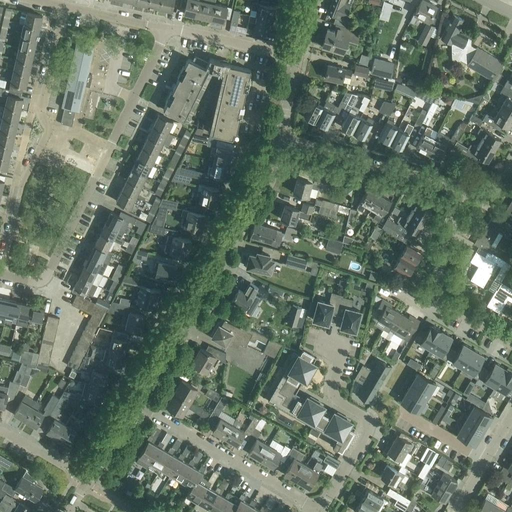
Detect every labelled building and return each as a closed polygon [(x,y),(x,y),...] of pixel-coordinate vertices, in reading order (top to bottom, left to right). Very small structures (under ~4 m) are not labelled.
[(160,0),(158,8),(171,11),(173,0),(160,0)] [(181,0),(181,2),(186,3),(184,13),(196,16),(200,0),(181,0)] [(200,0),(196,16),(209,19),(211,9),(213,3),(213,0),(200,0)] [(332,0),(327,13),(344,20),(350,5),(345,3),(345,0),(332,0)] [(394,3),(383,0),(381,8),(391,11),(394,3)] [(425,0),(421,0),(418,7),(414,14),(429,21),(436,6),(425,0)] [(251,9),(250,15),(256,17),(272,20),(275,7),(265,5),(252,2),(251,9)] [(211,9),(209,19),(223,23),(225,13),(227,6),(213,3),(211,9)] [(3,19),(9,21),(11,9),(6,7),(3,19)] [(239,11),(233,10),(229,24),(236,26),(239,11)] [(42,16),(27,12),(24,24),(39,28),(42,16)] [(464,19),(453,14),(441,38),(452,43),(452,59),(454,61),(459,61),(461,59),(468,63),(476,49),(470,45),(471,39),(467,36),(458,31),(464,19)] [(248,21),(247,28),(269,33),(272,20),(256,17),(250,15),(248,21)] [(379,17),(374,42),(380,44),(386,19),(379,17)] [(9,21),(3,19),(0,31),(6,32),(9,21)] [(39,28),(24,24),(21,36),(37,39),(39,28)] [(435,28),(427,24),(418,41),(426,46),(435,28)] [(359,31),(340,25),(338,31),(335,31),(327,29),(322,46),(342,52),(347,37),(356,40),(359,31)] [(37,39),(21,36),(18,47),(34,51),(37,39)] [(89,87),(92,74),(88,73),(95,45),(77,41),(61,107),(64,107),(61,123),(72,126),(75,110),(79,111),(85,86),(89,87)] [(34,51),(18,47),(16,59),(31,63),(34,51)] [(503,63),(477,47),(468,63),(467,64),(493,80),(503,63)] [(208,62),(195,56),(192,61),(188,59),(185,66),(187,67),(181,78),(179,77),(172,91),(174,92),(169,103),(167,102),(163,109),(187,121),(187,120),(184,118),(208,68),(220,72),(221,71),(220,71),(221,68),(225,69),(224,70),(226,70),(212,133),(209,132),(209,133),(232,138),(234,131),(236,132),(240,117),(237,116),(240,104),(242,105),(246,89),(243,89),(246,77),(248,77),(250,69),(229,64),(229,63),(210,58),(208,62)] [(31,63),(16,59),(13,71),(29,74),(31,63)] [(391,77),(393,63),(374,59),(371,72),(391,77)] [(328,65),(325,78),(341,82),(341,79),(349,81),(351,70),(328,65)] [(355,65),(353,73),(366,76),(366,75),(365,75),(367,67),(355,65)] [(29,74),(13,71),(9,89),(22,92),(23,86),(26,86),(29,74)] [(376,77),(374,86),(380,87),(382,79),(376,77)] [(503,85),(511,90),(511,81),(507,79),(503,85)] [(311,84),(310,86),(306,93),(312,96),(317,86),(311,84)] [(511,95),(511,90),(503,85),(500,91),(507,95),(500,107),(511,113),(511,99),(510,98),(511,95)] [(23,98),(20,98),(22,92),(9,89),(7,95),(5,107),(20,110),(23,98)] [(351,93),(347,102),(352,105),(357,94),(351,93)] [(304,116),(315,122),(323,106),(317,103),(319,100),(313,97),(304,116)] [(364,97),(360,110),(364,111),(368,98),(364,97)] [(462,98),(457,105),(469,114),(474,107),(462,98)] [(323,106),(315,122),(327,128),(337,108),(334,107),(335,105),(327,99),(323,106)] [(390,102),(383,100),(378,110),(384,113),(384,112),(390,102)] [(396,103),(390,102),(384,112),(390,115),(396,103)] [(432,102),(427,110),(426,114),(420,111),(415,122),(420,125),(422,121),(422,122),(432,102)] [(438,105),(432,102),(422,122),(428,124),(438,105)] [(20,110),(5,107),(2,118),(18,122),(20,110)] [(351,107),(346,118),(341,126),(353,132),(361,116),(354,113),(356,110),(351,107)] [(511,120),(511,113),(500,107),(494,117),(487,113),(483,120),(500,130),(504,124),(508,127),(511,120)] [(173,121),(158,114),(153,125),(167,132),(173,121)] [(483,120),(472,114),(469,120),(479,126),(483,120)] [(366,119),(361,116),(353,132),(364,138),(374,119),(368,116),(366,119)] [(18,122),(2,118),(0,126),(0,130),(15,134),(18,122)] [(388,118),(386,121),(378,137),(390,143),(398,127),(392,124),(393,121),(388,118)] [(398,127),(390,143),(402,149),(413,125),(407,122),(403,130),(398,127)] [(167,132),(153,125),(148,136),(162,143),(167,132)] [(433,129),(427,126),(416,148),(428,154),(438,132),(433,129)] [(438,132),(428,154),(439,159),(445,147),(450,149),(455,138),(458,139),(463,129),(458,126),(453,134),(452,134),(450,138),(438,132)] [(483,135),(479,141),(495,150),(501,139),(480,126),(477,131),(483,135)] [(187,128),(181,139),(187,141),(192,131),(187,128)] [(15,134),(0,130),(0,142),(12,145),(15,134)] [(170,143),(173,135),(168,133),(165,141),(170,143)] [(202,135),(194,133),(191,139),(207,143),(208,137),(202,135)] [(162,143),(148,136),(142,147),(157,154),(162,143)] [(181,153),(187,141),(181,139),(176,150),(181,153)] [(495,150),(479,141),(476,147),(470,144),(467,149),(488,161),(495,150)] [(12,145),(0,142),(0,155),(9,157),(12,145)] [(455,143),(452,148),(462,154),(465,149),(455,143)] [(237,151),(215,146),(213,153),(217,154),(216,160),(214,160),(234,164),(237,151)] [(157,154),(142,147),(137,157),(152,164),(157,154)] [(181,153),(176,150),(170,161),(176,163),(181,153)] [(0,172),(6,173),(9,157),(0,155),(0,172)] [(152,164),(137,157),(132,168),(146,175),(152,164)] [(213,166),(208,165),(207,173),(229,178),(232,164),(234,165),(234,164),(214,160),(213,166)] [(176,163),(170,161),(165,171),(171,174),(165,184),(165,185),(176,163)] [(178,166),(175,172),(195,177),(196,171),(178,166)] [(146,175),(132,168),(127,179),(141,186),(146,175)] [(171,174),(165,171),(160,182),(165,184),(171,174)] [(191,176),(175,172),(171,180),(189,184),(191,176)] [(293,192),(303,195),(307,196),(307,195),(315,197),(319,184),(331,187),(334,178),(316,173),(314,182),(297,177),(293,192)] [(141,186),(127,179),(121,190),(136,197),(141,186)] [(165,184),(160,182),(155,193),(160,196),(165,185),(165,184)] [(215,204),(219,189),(198,184),(196,190),(201,191),(199,200),(215,204)] [(368,187),(363,196),(356,208),(361,211),(365,205),(371,208),(380,194),(368,187)] [(416,190),(404,187),(402,193),(414,196),(416,190)] [(136,197),(121,190),(116,201),(130,208),(136,197)] [(391,200),(380,194),(371,208),(376,212),(373,218),(379,221),(391,200)] [(157,207),(158,205),(161,199),(156,197),(152,205),(157,207)] [(176,210),(178,202),(162,198),(158,205),(176,210)] [(321,200),(316,199),(315,204),(320,205),(348,214),(350,208),(322,199),(321,200)] [(410,199),(406,205),(413,208),(409,214),(424,222),(431,211),(410,199)] [(511,201),(511,202),(504,213),(503,213),(499,219),(511,226),(511,201)] [(284,205),(280,219),(290,222),(294,223),(295,223),(297,216),(309,219),(313,205),(303,202),(301,210),(284,205)] [(158,208),(152,205),(145,220),(151,223),(155,215),(158,208)] [(320,205),(318,213),(335,218),(336,214),(337,211),(320,205)] [(355,209),(350,208),(348,214),(347,220),(352,221),(355,209)] [(205,214),(182,209),(180,216),(184,217),(182,225),(201,230),(205,214)] [(111,211),(105,223),(124,232),(127,233),(130,228),(126,227),(129,221),(133,223),(139,226),(140,227),(144,229),(146,223),(130,215),(121,211),(119,215),(111,211)] [(424,222),(409,214),(406,219),(400,216),(397,221),(417,233),(424,222)] [(475,243),(491,252),(494,247),(490,245),(498,231),(506,236),(511,227),(499,219),(491,214),(475,243)] [(151,223),(151,224),(162,227),(165,217),(155,215),(151,223)] [(398,225),(387,218),(384,223),(395,230),(398,225)] [(276,229),(254,222),(250,235),(272,242),(271,245),(279,247),(283,232),(276,230),(276,229)] [(105,223),(100,234),(108,237),(112,239),(122,244),(124,240),(121,238),(124,232),(105,223)] [(384,223),(381,228),(392,234),(395,230),(384,223)] [(376,225),(370,235),(375,238),(381,228),(376,225)] [(298,230),(287,226),(283,238),(292,240),(293,235),(296,236),(298,230)] [(112,239),(100,234),(95,244),(107,250),(112,239)] [(167,234),(164,250),(187,255),(190,240),(167,234)] [(343,235),(343,238),(342,241),(350,244),(354,238),(343,235)] [(343,242),(329,238),(325,249),(339,254),(343,242)] [(402,248),(399,254),(415,263),(421,252),(403,241),(399,246),(402,248)] [(113,253),(107,250),(95,244),(89,255),(108,264),(113,253)] [(474,250),(470,248),(464,258),(468,260),(474,250)] [(137,250),(131,261),(139,264),(142,259),(146,260),(148,252),(137,250)] [(250,254),(247,266),(252,268),(251,271),(263,273),(264,271),(270,272),(274,258),(271,258),(272,254),(256,251),(255,256),(250,254)] [(470,279),(483,287),(490,274),(489,273),(495,263),(501,267),(505,261),(488,252),(485,257),(476,251),(470,261),(478,266),(470,279)] [(307,259),(288,253),(285,264),(304,269),(307,259)] [(415,263),(399,254),(396,260),(393,258),(390,264),(408,274),(415,263)] [(108,264),(89,255),(84,265),(103,274),(108,264)] [(154,276),(162,278),(172,280),(175,265),(155,261),(153,269),(156,269),(154,276)] [(506,262),(505,261),(501,267),(494,278),(501,282),(495,293),(494,292),(487,305),(499,312),(507,299),(511,301),(511,288),(500,282),(511,264),(506,262)] [(382,263),(379,268),(380,269),(381,269),(390,275),(393,270),(382,263)] [(103,274),(84,265),(79,276),(97,285),(103,274)] [(97,285),(79,276),(74,287),(92,296),(97,285)] [(137,279),(124,276),(120,284),(135,288),(137,279)] [(119,286),(112,283),(109,290),(115,293),(119,286)] [(238,289),(232,301),(240,306),(245,309),(244,311),(251,315),(261,299),(254,295),(258,287),(250,283),(244,293),(238,289)] [(139,285),(136,301),(133,300),(132,306),(145,309),(146,303),(157,306),(160,290),(139,285)] [(284,291),(269,285),(267,291),(282,297),(284,291)] [(337,313),(343,295),(331,292),(328,303),(318,300),(313,320),(320,322),(320,324),(326,325),(326,323),(328,324),(331,311),(337,313)] [(81,296),(77,294),(71,304),(76,307),(81,296)] [(86,299),(81,296),(76,307),(81,309),(86,299)] [(343,296),(337,313),(344,314),(340,327),(342,328),(342,329),(347,331),(348,329),(355,331),(361,312),(351,309),(353,299),(343,296)] [(9,300),(0,297),(0,316),(4,318),(9,300)] [(97,297),(95,303),(96,303),(108,309),(108,308),(111,302),(110,303),(97,297)] [(382,298),(377,307),(374,311),(379,314),(377,318),(386,323),(394,309),(391,307),(392,304),(382,298)] [(92,301),(86,299),(81,309),(86,312),(92,301)] [(20,302),(9,300),(4,318),(12,319),(11,322),(15,323),(17,316),(20,302)] [(95,303),(92,301),(86,312),(91,314),(96,303),(95,303)] [(108,308),(114,310),(127,313),(129,305),(111,301),(111,302),(108,308)] [(20,302),(17,316),(29,319),(32,305),(20,302)] [(108,309),(96,303),(91,314),(89,319),(100,325),(108,309)] [(292,304),(286,323),(296,326),(302,307),(292,304)] [(44,308),(32,305),(29,319),(28,325),(40,328),(44,308)] [(395,329),(403,315),(394,309),(386,323),(386,324),(384,328),(388,330),(390,328),(394,331),(395,329)] [(125,326),(131,328),(141,330),(144,315),(129,312),(125,326)] [(59,318),(48,315),(46,321),(58,324),(59,318)] [(408,341),(420,321),(409,315),(408,317),(403,315),(395,329),(394,331),(393,333),(402,338),(402,337),(408,341)] [(100,325),(89,319),(86,325),(97,331),(99,327),(100,325)] [(212,337),(221,342),(225,344),(226,343),(237,346),(238,343),(246,346),(249,338),(255,341),(256,338),(267,343),(263,351),(275,357),(282,343),(257,332),(248,328),(246,331),(224,320),(221,326),(219,325),(212,337)] [(58,324),(46,321),(45,327),(57,330),(58,324)] [(420,329),(414,339),(421,342),(419,344),(430,350),(441,330),(431,324),(426,333),(420,329)] [(84,330),(95,335),(96,333),(97,331),(86,325),(84,330)] [(57,330),(45,327),(44,332),(55,335),(57,330)] [(99,327),(97,331),(96,333),(106,335),(105,340),(110,341),(108,348),(127,353),(128,348),(126,348),(128,340),(118,338),(111,336),(110,336),(111,330),(99,327)] [(95,335),(84,330),(81,335),(92,340),(95,335)] [(441,330),(430,350),(446,360),(447,358),(452,349),(447,345),(452,336),(441,330)] [(55,335),(44,332),(42,338),(54,341),(55,335)] [(90,345),(92,340),(81,335),(79,340),(90,345)] [(54,341),(42,338),(41,344),(53,347),(54,341)] [(76,345),(87,351),(90,345),(79,340),(76,345)] [(39,354),(39,353),(28,351),(29,344),(24,343),(19,361),(22,361),(27,362),(36,365),(37,359),(39,354)] [(452,349),(447,358),(463,367),(473,349),(463,343),(458,352),(452,349)] [(87,351),(76,345),(74,350),(85,356),(87,351)] [(192,363),(200,368),(206,371),(211,363),(214,365),(218,358),(225,362),(226,353),(216,348),(213,354),(209,352),(201,347),(192,363)] [(372,347),(370,351),(379,356),(381,353),(372,347)] [(102,360),(106,361),(125,365),(127,353),(105,348),(102,360)] [(277,385),(268,400),(277,405),(279,402),(297,412),(297,413),(301,416),(300,418),(299,418),(309,424),(309,423),(310,421),(315,423),(325,428),(324,429),(338,436),(332,446),(342,451),(355,427),(350,424),(352,422),(349,420),(350,419),(337,412),(337,413),(334,411),(332,414),(323,409),(325,406),(322,404),(323,404),(310,396),(310,397),(307,396),(305,399),(296,393),(300,386),(303,380),(306,382),(307,379),(308,380),(315,367),(314,367),(316,364),(313,362),(316,357),(302,349),(299,354),(298,354),(296,359),(294,357),(293,356),(288,366),(289,366),(291,367),(288,372),(289,372),(280,388),(277,385)] [(473,349),(463,367),(472,373),(471,375),(477,379),(478,379),(479,377),(484,367),(478,364),(484,355),(473,349)] [(85,356),(74,350),(71,355),(82,360),(85,356)] [(395,351),(391,359),(395,362),(400,353),(395,351)] [(82,360),(71,355),(69,361),(80,366),(82,362),(82,360)] [(82,360),(82,362),(99,366),(100,360),(85,356),(82,360)] [(390,366),(379,360),(373,371),(362,365),(358,372),(380,384),(390,366)] [(17,370),(13,382),(19,384),(23,372),(27,362),(22,361),(18,370),(17,370)] [(80,366),(69,361),(67,365),(78,369),(80,366)] [(27,362),(23,372),(19,384),(26,386),(30,375),(29,374),(32,367),(35,368),(36,365),(27,362)] [(106,382),(107,374),(99,372),(100,366),(99,366),(82,362),(80,366),(78,369),(89,371),(88,375),(91,375),(89,383),(107,387),(108,382),(106,382)] [(484,367),(479,377),(484,380),(483,382),(493,388),(505,368),(495,362),(490,371),(484,367)] [(437,364),(433,369),(438,372),(442,366),(437,364)] [(505,368),(493,388),(504,394),(505,392),(511,396),(511,394),(511,383),(510,383),(511,380),(511,369),(507,367),(506,369),(505,368)] [(380,384),(358,372),(354,379),(365,385),(359,396),(370,402),(380,384)] [(418,372),(412,382),(430,392),(435,383),(418,372)] [(61,379),(57,385),(62,388),(66,381),(61,379)] [(182,379),(174,393),(189,402),(197,388),(182,379)] [(89,383),(85,382),(82,394),(76,392),(75,393),(64,391),(60,396),(69,398),(95,404),(96,398),(101,399),(103,392),(106,393),(107,387),(89,383)] [(412,382),(406,391),(424,402),(430,392),(412,382)] [(0,385),(0,406),(4,407),(8,387),(0,385)] [(209,388),(205,394),(218,402),(221,396),(221,395),(209,388)] [(50,413),(60,396),(64,391),(59,398),(52,394),(44,409),(50,413)] [(406,391),(400,401),(418,412),(424,402),(406,391)] [(210,414),(189,402),(174,393),(166,405),(182,414),(187,407),(201,415),(196,423),(203,427),(210,414)] [(14,413),(25,420),(36,401),(25,394),(14,413)] [(228,399),(221,395),(221,396),(218,402),(211,412),(218,416),(228,399)] [(69,398),(60,396),(50,413),(56,416),(62,406),(64,407),(69,398)] [(474,396),(471,401),(482,408),(485,403),(474,396)] [(41,404),(36,401),(25,420),(36,426),(43,413),(38,410),(41,404)] [(92,404),(86,414),(91,417),(98,405),(92,404)] [(474,405),(468,415),(486,426),(492,416),(474,405)] [(255,414),(251,420),(246,428),(252,432),(255,427),(261,417),(255,414)] [(468,415),(462,424),(480,435),(486,426),(468,415)] [(55,440),(65,424),(54,417),(46,431),(52,435),(51,437),(55,440)] [(220,417),(217,422),(212,431),(224,438),(233,424),(220,417)] [(78,423),(69,418),(65,424),(55,440),(60,443),(62,440),(68,444),(79,426),(78,423)] [(236,419),(233,424),(224,438),(236,445),(244,431),(239,428),(242,423),(236,419)] [(462,424),(457,434),(475,445),(480,435),(462,424)] [(260,431),(255,427),(252,432),(247,440),(253,443),(248,452),(260,459),(268,445),(256,438),(260,431)] [(403,433),(397,429),(392,437),(394,439),(392,443),(406,451),(411,454),(418,442),(413,439),(411,442),(402,436),(403,433)] [(148,440),(139,456),(150,462),(159,447),(157,445),(151,442),(154,437),(149,434),(147,439),(148,440)] [(164,443),(160,441),(157,445),(159,447),(150,462),(160,468),(169,453),(167,451),(161,448),(164,443)] [(406,451),(392,443),(390,447),(387,445),(382,454),(398,463),(406,451)] [(268,445),(260,459),(273,467),(278,458),(283,461),(285,458),(291,448),(285,445),(280,452),(268,445)] [(169,453),(160,468),(171,474),(180,459),(178,457),(172,454),(175,449),(170,446),(167,451),(169,453)] [(284,474),(296,481),(306,464),(300,460),(304,454),(292,447),(291,448),(285,458),(291,462),(284,474)] [(185,455),(181,453),(178,457),(180,459),(171,474),(181,480),(190,465),(188,464),(188,463),(182,460),(185,455)] [(0,454),(0,465),(9,469),(12,459),(0,454)] [(323,460),(328,463),(336,468),(340,461),(327,454),(323,460)] [(447,458),(442,467),(448,470),(453,461),(452,461),(447,458)] [(199,475),(201,471),(198,469),(192,466),(195,461),(191,459),(188,463),(188,464),(190,465),(181,480),(191,486),(199,475)] [(511,460),(507,468),(503,466),(500,471),(511,477),(511,460)] [(322,464),(317,461),(313,468),(306,464),(296,481),(308,488),(322,464)] [(380,476),(389,481),(394,483),(397,478),(404,482),(408,476),(404,474),(407,469),(401,465),(398,470),(387,464),(380,476)] [(22,476),(15,488),(35,500),(37,498),(38,499),(41,494),(40,493),(43,488),(35,483),(36,481),(34,478),(31,474),(30,475),(26,470),(22,476)] [(500,471),(497,477),(507,483),(511,477),(500,471)] [(443,472),(436,483),(450,491),(457,480),(443,472)] [(207,480),(199,475),(191,486),(186,495),(197,501),(206,486),(204,485),(207,480)] [(211,482),(207,480),(204,485),(206,486),(197,501),(208,507),(217,492),(214,491),(208,487),(211,482)] [(450,491),(436,483),(430,493),(445,501),(450,491)] [(221,488),(217,486),(214,491),(217,492),(208,507),(215,511),(218,511),(227,498),(225,497),(219,493),(221,488)] [(0,496),(2,498),(0,501),(0,509),(4,511),(28,511),(30,509),(19,502),(5,494),(7,491),(1,488),(0,487),(0,496)] [(389,488),(387,493),(407,505),(410,500),(389,488)] [(368,489),(361,501),(375,509),(379,502),(382,504),(385,499),(368,489)] [(227,498),(218,511),(232,511),(237,504),(229,499),(232,494),(227,492),(225,497),(227,498)] [(241,493),(238,498),(240,499),(233,511),(247,511),(251,505),(243,500),(246,496),(241,493)] [(407,505),(387,493),(386,493),(396,499),(393,504),(404,510),(405,507),(407,505)] [(411,497),(410,500),(407,505),(405,507),(411,510),(416,502),(411,497)] [(476,511),(490,511),(495,504),(485,498),(476,511)] [(261,511),(259,510),(253,506),(256,502),(252,499),(249,504),(251,505),(247,511),(261,511)] [(373,511),(375,509),(361,501),(355,511),(356,511),(373,511)]
